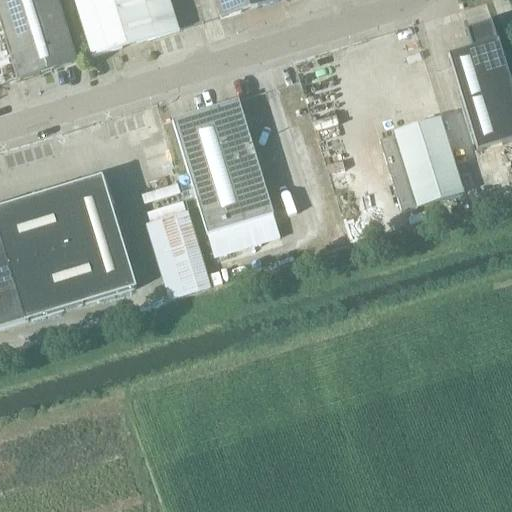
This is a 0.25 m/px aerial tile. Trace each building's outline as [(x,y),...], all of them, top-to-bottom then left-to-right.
[(56,0),(0,0),(0,24),(17,82),(76,64),(56,0)] [(147,0),(73,0),(92,59),(159,37),(147,0)] [(215,0),(221,20),(279,2),(278,0),(215,0)] [(511,142),(511,87),(498,43),(497,43),(491,24),(466,31),(472,51),(448,58),(478,153),(511,142)] [(239,102),(172,122),(207,237),(274,217),(239,102)] [(155,106),(130,113),(133,123),(158,115),(155,106)] [(395,137),(380,142),(402,214),(464,196),(440,119),(394,133),(395,137)] [(127,138),(135,153),(161,139),(154,124),(127,138)] [(0,331),(135,290),(101,178),(0,209),(0,331)] [(178,184),(162,188),(161,180),(139,185),(143,203),(180,196),(178,184)] [(149,225),(173,302),(173,303),(211,291),(188,214),(149,225)]
